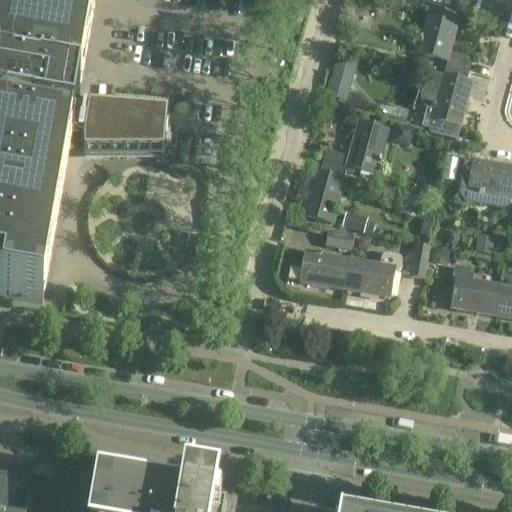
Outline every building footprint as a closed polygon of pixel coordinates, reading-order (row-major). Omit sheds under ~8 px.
[(0,283),(4,284),(3,289),(5,290),(3,298),(0,297),(0,298),(13,301),(42,306),(43,304),(43,302),(39,301),(40,294),(44,295),(69,153),(65,153),(67,140),(73,141),(73,138),(67,137),(68,134),(84,136),(84,152),(101,152),(162,152),(161,162),(163,162),(163,161),(167,112),(102,106),(88,105),(88,108),(79,107),(80,102),(78,102),(95,9),(53,2),(53,7),(44,6),(45,0),(2,0),(0,16),(0,283)] [(428,13),(415,58),(446,66),(446,67),(469,73),(473,61),(450,55),(459,22),(428,13)] [(421,97),(420,100),(420,102),(421,104),(422,107),(423,109),(425,111),(426,112),(432,113),(429,122),(432,123),(430,132),(429,135),(457,143),(460,131),(472,87),(466,85),(469,73),(446,67),(443,78),(441,77),(441,79),(434,77),(432,86),(430,87),(427,88),(425,89),(424,91),(422,93),(421,95),(421,97)] [(323,166),(346,173),(347,172),(377,180),(389,135),(358,126),(349,160),(326,153),(323,166)] [(464,170),(460,197),(465,205),(511,212),(511,203),(511,170),(478,165),(472,164),(472,166),(464,165),(463,169),(464,170)] [(346,173),(323,166),(320,177),(314,176),(303,215),(318,219),(316,223),(333,228),(346,183),(344,182),(346,173)] [(351,255),(353,240),(328,235),(326,250),(351,255)] [(430,250),(415,247),(409,280),(424,282),(430,250)] [(305,287),(344,294),(350,263),(305,255),(302,271),(307,272),(305,287)] [(380,268),(350,263),(344,294),(385,301),(387,286),(392,286),(394,276),(399,277),(402,271),(402,265),(401,261),(397,259),(395,259),(391,258),(389,258),(386,257),(382,259),(380,263),(380,268)] [(454,270),(452,282),(456,283),(453,298),(458,298),(456,313),(496,320),(501,289),(472,284),(474,273),(454,270)] [(511,291),(501,289),(496,320),(511,322),(511,291)] [(0,511),(25,511),(31,482),(0,476),(0,511)] [(69,477),(62,511),(223,511),(225,504),(214,502),(215,490),(184,485),(184,488),(183,492),(182,496),(163,493),(157,492),(69,477)]
